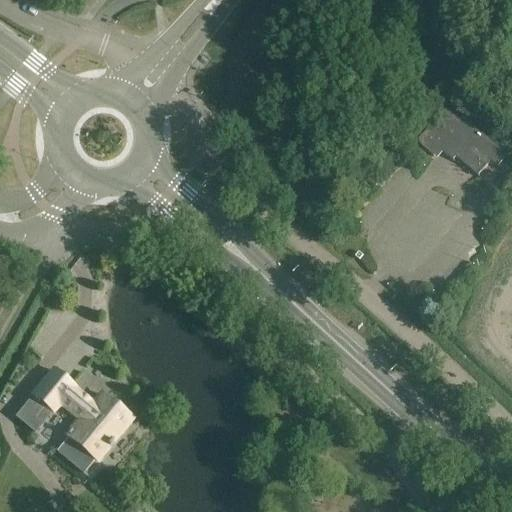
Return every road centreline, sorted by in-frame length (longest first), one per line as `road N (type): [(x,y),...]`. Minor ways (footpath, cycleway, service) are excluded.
road 1 (secondary): [(511,506),(169,193),(136,172)]
road 2 (unclassified): [(511,429),(251,194),(211,139)]
road 3 (unknown): [(25,396),(88,298),(66,234),(42,207)]
road 4 (residential): [(152,71),(0,0)]
